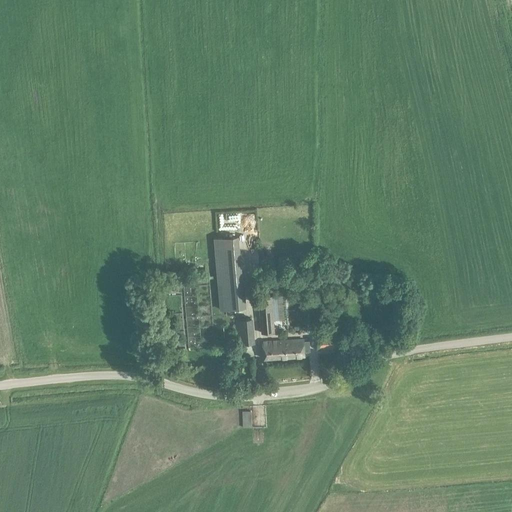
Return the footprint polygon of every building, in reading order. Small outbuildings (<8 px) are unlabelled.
[(234,209),(233,226),(247,226),(247,210),(234,209)] [(324,269),(325,275),(318,275),(318,284),(348,283),(347,274),(324,269)] [(310,273),(259,275),(260,288),(311,285),(310,273)] [(242,280),(218,282),(221,309),(244,307),(242,280)] [(276,295),(259,297),(262,333),(274,332),(273,320),(279,320),(276,295)] [(341,337),(340,326),(316,327),(318,350),(342,348),(361,347),(360,334),(353,334),(353,336),(341,337)] [(304,339),(274,340),(275,358),(305,357),(304,350),(309,350),(309,344),(304,345),(304,339)] [(274,340),(264,341),(265,359),(275,358),(274,340)] [(248,410),(237,410),(238,426),(249,425),(248,410)]
